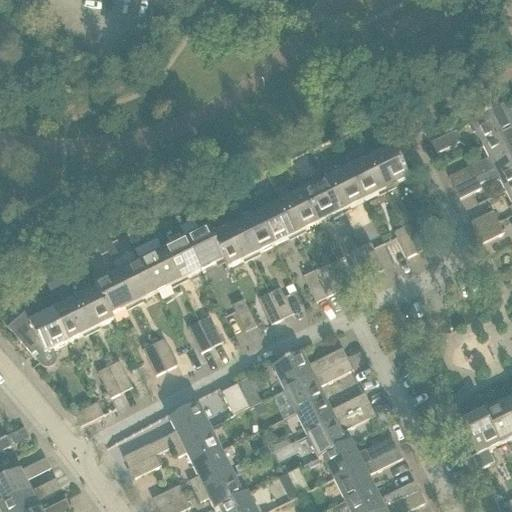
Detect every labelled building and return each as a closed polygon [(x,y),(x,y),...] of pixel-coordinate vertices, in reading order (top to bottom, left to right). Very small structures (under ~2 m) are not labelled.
[(482,148),(511,132),(511,128),(502,109),(471,125),(482,148)] [(454,190),(475,180),(511,161),(511,132),(482,148),(488,159),(483,162),(480,165),(471,170),(470,169),(448,179),(454,190)] [(453,134),(431,145),(436,155),(458,145),(453,134)] [(393,147),(370,159),(386,191),(409,179),(393,147)] [(370,159),(347,170),(363,202),(386,191),(370,159)] [(511,161),(475,180),(479,186),(488,182),(490,186),(499,182),(505,194),(511,190),(511,161)] [(347,170),(325,182),(341,213),(363,202),(347,170)] [(321,174),(298,185),(302,193),(318,225),(341,213),(325,182),(321,174)] [(481,191),(475,180),(454,190),(459,201),(481,191)] [(302,193),(279,204),(295,236),(318,225),(302,193)] [(279,204),(257,216),(273,247),(295,236),(279,204)] [(493,214),(470,225),(476,237),(498,226),(493,215),(493,214)] [(257,216),(234,227),(250,259),(273,247),(257,216)] [(415,224),(405,229),(418,255),(428,250),(415,224)] [(498,226),(476,237),(481,247),(503,236),(498,226)] [(234,227),(213,238),(212,238),(224,261),(223,261),(227,270),(250,259),(234,227)] [(156,240),(162,252),(178,284),(201,272),(185,241),(179,229),(156,240)] [(208,229),(185,241),(201,272),(223,261),(224,261),(212,238),(213,238),(208,229)] [(418,255),(405,229),(393,235),(406,261),(418,255)] [(110,244),(104,247),(107,254),(109,258),(116,255),(114,251),(110,244)] [(370,246),(359,251),(373,277),(383,272),(370,246)] [(104,247),(97,250),(101,257),(107,254),(104,247)] [(359,251),(348,257),(361,283),(373,277),(359,251)] [(162,252),(140,263),(156,295),(178,284),(162,252)] [(140,263),(117,275),(133,306),(156,295),(140,263)] [(325,268),(314,273),(327,300),(338,294),(325,268)] [(327,300),(314,273),(303,279),(316,305),(327,300)] [(94,286),(96,290),(97,290),(111,318),(111,317),(133,306),(117,275),(94,286)] [(96,290),(74,301),(90,333),(113,321),(111,317),(111,318),(97,290),(96,290)] [(279,291),(269,296),(282,322),(293,317),(279,291)] [(282,322),(269,296),(258,302),(271,328),(282,322)] [(74,301),(52,313),(67,344),(90,333),(74,301)] [(232,308),(245,335),(257,329),(243,303),(232,308)] [(67,344),(52,313),(31,323),(24,315),(7,330),(32,357),(35,354),(40,359),(36,363),(41,368),(42,369),(43,369),(45,370),(47,370),(49,370),(50,369),(52,368),(54,367),(55,366),(55,364),(56,364),(56,362),(56,361),(56,360),(56,358),(55,357),(53,352),(67,344)] [(209,320),(199,325),(212,351),(223,346),(209,320)] [(212,351),(199,325),(187,331),(201,357),(212,351)] [(164,342),(154,347),(167,374),(177,369),(164,342)] [(167,374),(154,347),(142,353),(155,379),(167,374)] [(272,370),(284,393),(347,362),(342,351),(307,368),(301,356),(272,370)] [(284,393),(295,416),(324,402),(318,390),(353,373),(347,362),(284,393)] [(119,365),(108,370),(122,396),(132,391),(119,365)] [(122,396),(108,370),(97,376),(110,402),(122,396)] [(222,395),(233,418),(249,410),(237,387),(222,395)] [(295,416),(306,439),(369,407),(364,396),(330,413),(324,402),(295,416)] [(511,415),(506,404),(484,415),(499,447),(511,440),(511,415)] [(97,405),(74,417),(81,430),(104,419),(97,405)] [(263,406),(254,410),(258,418),(267,414),(263,406)] [(149,446),(123,460),(128,471),(155,458),(172,449),(210,430),(198,407),(169,421),(174,433),(149,446)] [(306,439),(317,461),(351,444),(350,443),(346,446),(341,435),(375,418),(369,407),(306,439)] [(484,415),(460,427),(464,433),(476,457),(472,459),(478,473),(493,466),(494,465),(488,452),(499,447),(484,415)] [(210,430),(172,449),(177,460),(186,456),(192,467),(221,453),(210,430)] [(0,469),(9,465),(3,454),(11,450),(6,439),(0,441),(0,469)] [(322,460),(333,482),(396,450),(391,439),(357,456),(351,444),(317,461),(318,462),(322,460)] [(274,443),(268,446),(272,455),(282,450),(278,443),(274,443)] [(333,482),(344,504),(373,490),(367,478),(401,461),(396,450),(333,482)] [(197,479),(189,483),(194,494),(232,476),(221,453),(192,467),(197,479)] [(160,469),(155,458),(128,471),(134,482),(160,469)] [(0,508),(31,493),(26,484),(25,481),(29,479),(25,471),(0,482),(0,508)] [(287,478),(298,499),(307,494),(296,473),(287,478)] [(232,476),(194,494),(199,505),(208,501),(213,511),(217,511),(219,511),(218,510),(243,498),(243,497),(232,476)] [(291,502),(289,497),(295,494),(287,478),(276,484),(286,505),(291,502)] [(344,504),(348,511),(385,511),(419,495),(413,484),(379,501),(373,490),(344,504)] [(152,502),(157,511),(158,511),(184,499),(179,489),(152,502)] [(0,508),(0,511),(40,511),(35,501),(39,499),(35,491),(31,493),(0,508)] [(295,494),(289,497),(291,502),(298,499),(295,494)] [(218,511),(254,511),(247,495),(243,497),(243,498),(218,510),(219,511),(218,511)] [(419,495),(385,511),(413,511),(424,507),(419,495)] [(499,495),(492,498),(496,506),(503,503),(499,495)] [(184,499),(158,511),(185,511),(189,510),(184,499)]
